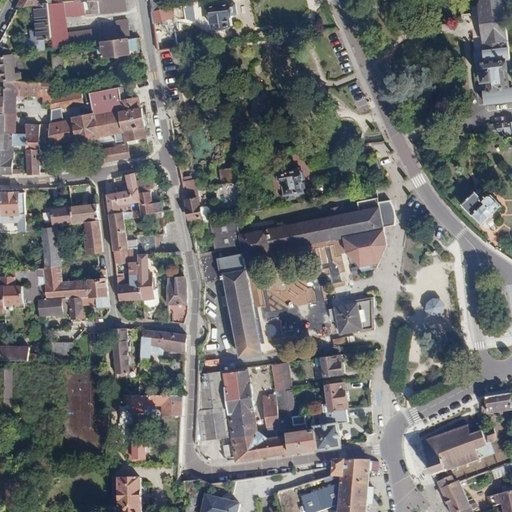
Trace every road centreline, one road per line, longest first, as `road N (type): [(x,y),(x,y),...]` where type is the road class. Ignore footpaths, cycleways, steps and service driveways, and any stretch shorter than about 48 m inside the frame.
road 1 (residential): [(193,329),(190,456),(197,468),(392,447)]
road 2 (residential): [(340,0),(419,181)]
road 3 (residential): [(168,157),(193,281),(193,329)]
road 4 (residential): [(168,157),(142,0)]
road 5 (residential): [(98,172),(118,322)]
road 6 (residential): [(472,245),(489,378)]
